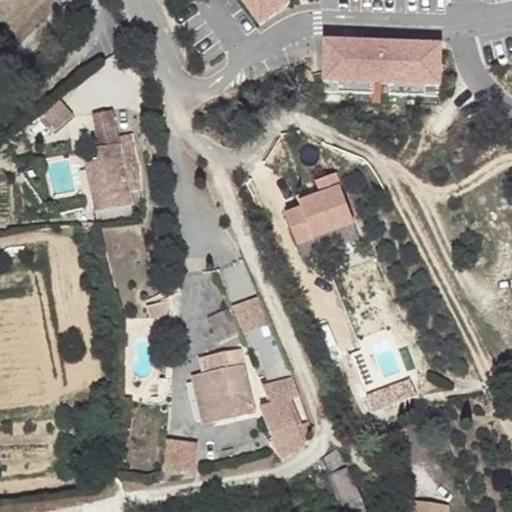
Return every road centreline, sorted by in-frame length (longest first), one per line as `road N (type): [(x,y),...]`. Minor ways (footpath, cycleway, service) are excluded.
road 1 (residential): [(113,501),(255,477),(308,457),(322,435),(232,193),(202,146)]
road 2 (residential): [(511,431),(493,375),(375,162),(291,129),(232,158),(202,146)]
road 3 (residential): [(460,21),(317,21),(173,97)]
road 4 (residential): [(204,235),(178,149),(173,97)]
